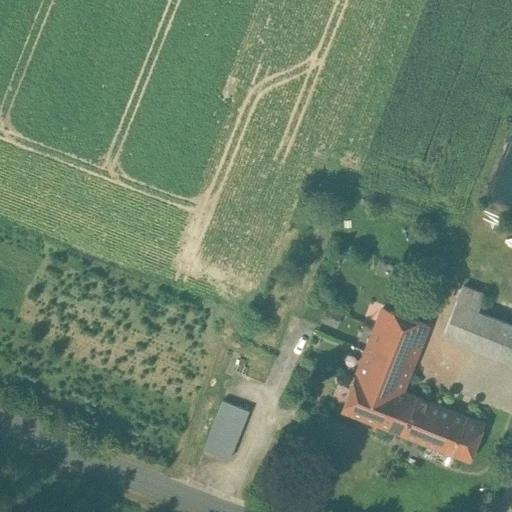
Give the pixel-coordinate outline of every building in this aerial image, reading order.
[(484,295),(462,287),(456,302),(478,310),(484,295)] [(511,323),(478,310),(456,302),(444,331),(511,358),(511,323)] [(385,308),(368,351),(358,347),(354,357),(364,361),(359,375),(358,375),(344,409),(405,432),(419,398),(400,391),(426,324),(385,308)] [(483,423),(419,398),(405,432),(470,458),(483,423)] [(249,410),(223,400),(204,448),(230,459),(249,410)] [(482,491),(473,511),(486,511),(493,496),(482,491)]
